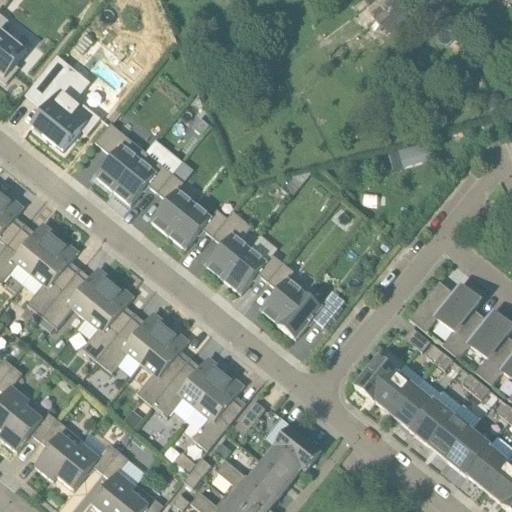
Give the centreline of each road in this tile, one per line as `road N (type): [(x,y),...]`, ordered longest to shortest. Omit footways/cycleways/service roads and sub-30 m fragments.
road 1 (residential): [(311,399),(0,141)]
road 2 (residential): [(311,399),(442,238)]
road 3 (residential): [(452,511),(311,399)]
